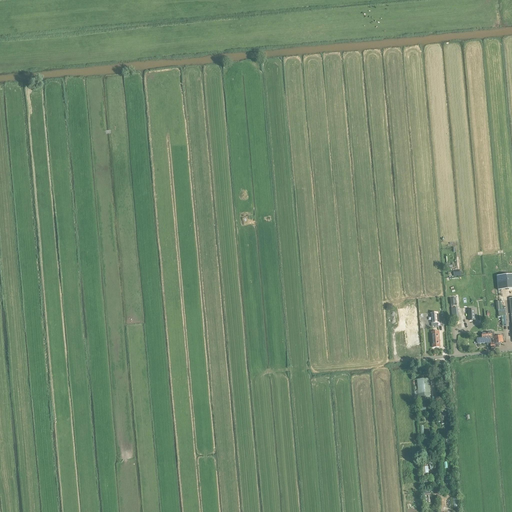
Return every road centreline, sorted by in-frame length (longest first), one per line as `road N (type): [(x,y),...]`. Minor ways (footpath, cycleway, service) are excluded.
road 1 (track): [(270,511),(258,374),(278,370)]
road 2 (track): [(278,370),(420,358)]
